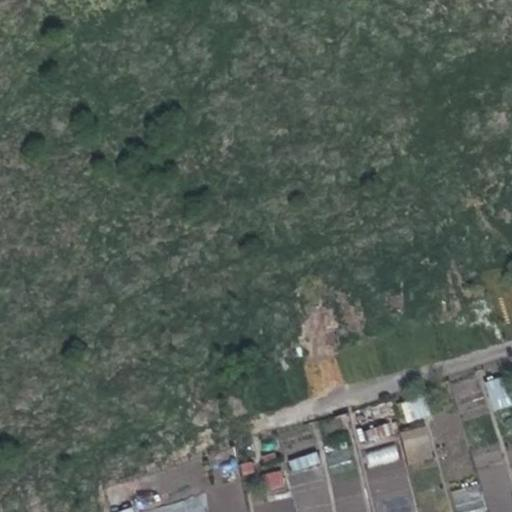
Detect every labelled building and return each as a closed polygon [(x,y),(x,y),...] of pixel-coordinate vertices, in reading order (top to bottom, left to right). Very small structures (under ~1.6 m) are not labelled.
[(511,371),(485,377),(491,409),(511,404),(511,371)] [(401,405),(408,422),(429,414),(422,397),(401,405)] [(408,464),(433,458),(425,425),(401,431),(408,464)] [(330,466),(353,460),(348,442),(325,448),(330,466)] [(414,511),(399,444),(364,452),(374,500),(376,499),(378,511),(414,511)] [(317,451),(289,459),(292,471),(320,464),(317,451)] [(269,495),(287,489),(280,468),(262,474),(269,495)] [(486,511),(478,483),(451,491),(456,511),(486,511)] [(139,510),(139,511),(206,511),(204,497),(139,510)]
